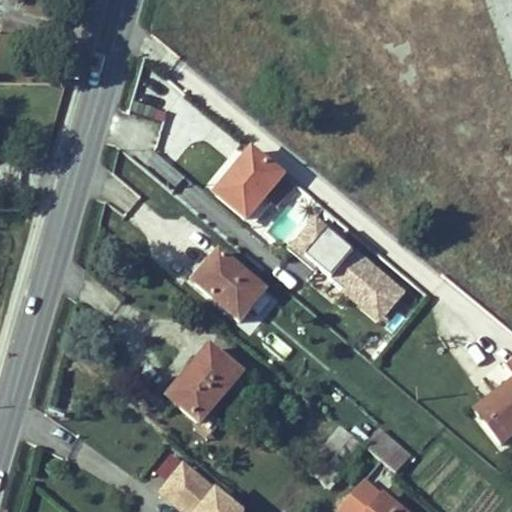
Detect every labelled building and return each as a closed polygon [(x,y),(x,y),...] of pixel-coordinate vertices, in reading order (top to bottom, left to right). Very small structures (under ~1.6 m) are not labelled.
[(248,223),(284,179),(253,153),(236,173),(238,175),(218,199),(248,223)] [(286,178),(268,200),(277,207),(295,186),(286,178)] [(327,227),(301,259),(379,324),(405,293),(327,227)] [(240,323),(266,293),(220,254),(195,285),(240,323)] [(370,336),(361,351),(375,359),(384,344),(370,336)] [(201,425),(242,376),(211,350),(189,377),(191,378),(172,401),(201,425)] [(511,364),(506,369),(511,375),(511,387),(501,395),(499,393),(475,411),(501,445),(511,437),(511,364)] [(366,448),(342,428),(307,470),(330,490),(366,448)] [(382,461),(396,474),(411,456),(380,431),(366,448),(382,461)] [(235,511),(185,469),(163,495),(183,511),(235,511)] [(371,511),(403,511),(385,496),(371,511)]
